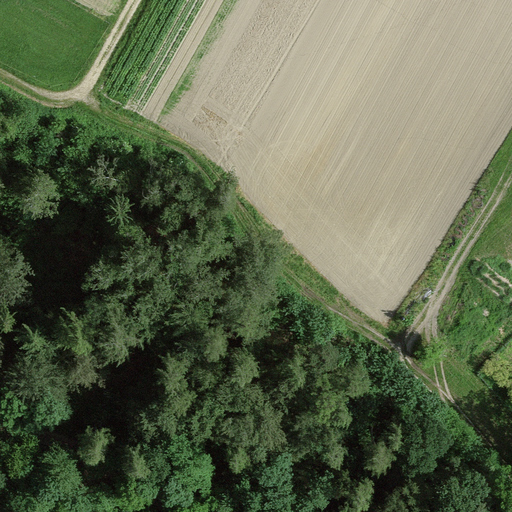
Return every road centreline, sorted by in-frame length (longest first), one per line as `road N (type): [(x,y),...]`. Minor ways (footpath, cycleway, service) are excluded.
road 1 (track): [(511,506),(69,98),(0,66)]
road 2 (track): [(0,426),(97,456),(176,511)]
